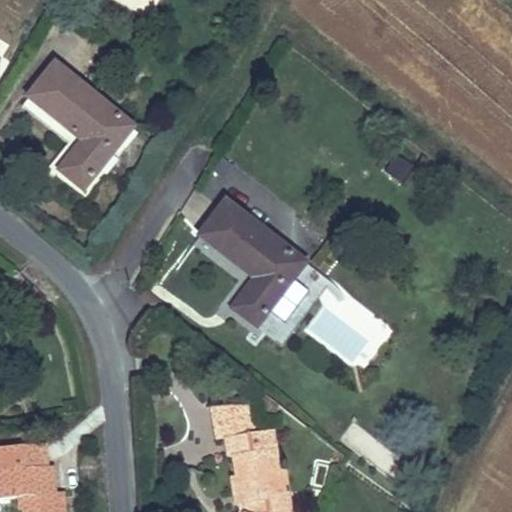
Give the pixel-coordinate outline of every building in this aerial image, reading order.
[(90,200),(144,139),(66,71),(34,107),(89,155),(67,181),(90,200)] [(396,157),(384,171),(403,187),(415,173),(396,157)] [(258,339),(314,273),(233,208),(204,245),(258,288),(233,319),(258,339)] [(217,451),(243,445),(235,414),(201,422),(207,453),(217,451)] [(264,440),(243,445),(217,451),(222,473),(228,471),(235,492),(227,494),(231,511),(280,511),(278,509),(272,483),(264,440)] [(46,511),(45,499),(43,474),(35,474),(34,453),(0,455),(0,510),(17,509),(17,511),(46,511)] [(288,511),(281,482),(272,483),(278,509),(280,511),(288,511)] [(58,511),(58,498),(45,499),(46,511),(58,511)]
